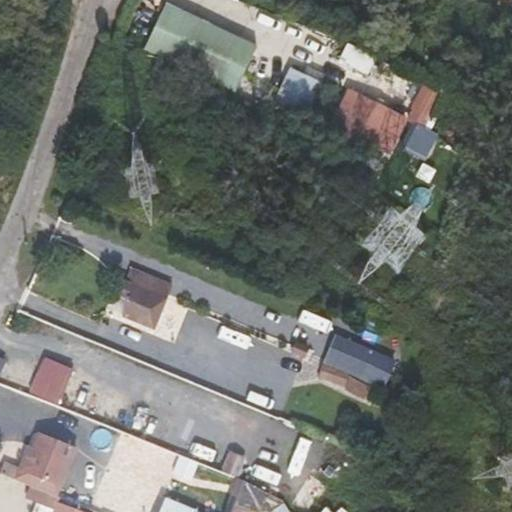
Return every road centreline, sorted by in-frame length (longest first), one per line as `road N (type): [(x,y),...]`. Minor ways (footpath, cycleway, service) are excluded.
road 1 (unclassified): [(0,251),(105,0)]
road 2 (unknown): [(179,0),(317,76)]
